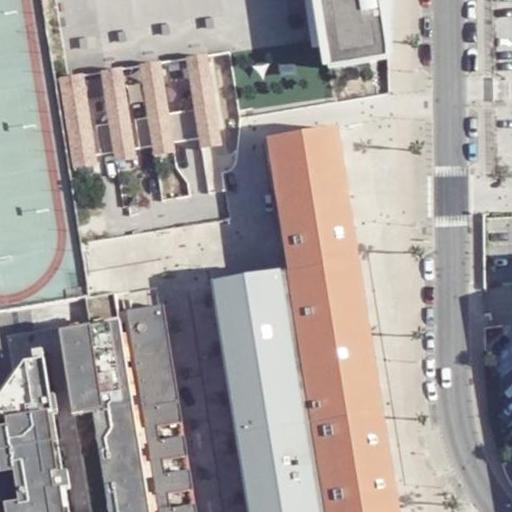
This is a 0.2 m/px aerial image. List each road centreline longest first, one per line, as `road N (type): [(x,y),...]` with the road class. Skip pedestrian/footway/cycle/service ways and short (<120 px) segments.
road 1 (tertiary): [(454,193),(454,406),(462,448),(500,511)]
road 2 (tertiary): [(450,0),(454,193)]
